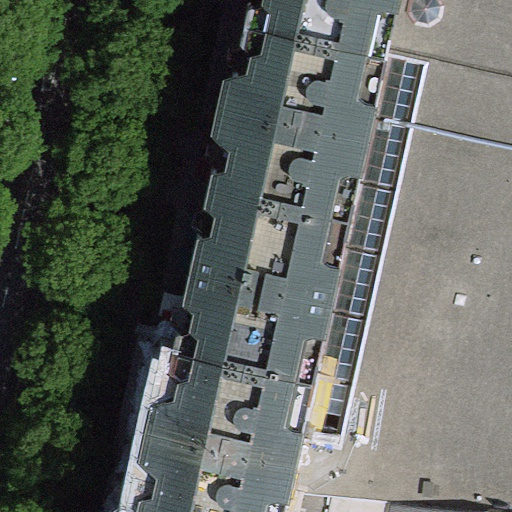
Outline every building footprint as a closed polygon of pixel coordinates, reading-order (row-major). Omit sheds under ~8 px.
[(399,0),(254,0),(251,17),(390,46),(399,0)] [(395,498),(511,510),(511,0),(399,0),(390,46),(388,55),(430,64),(346,442),(304,432),(291,489),(395,498)] [(390,46),(251,17),(213,178),(350,209),(388,55),(390,46)] [(350,209),(213,178),(179,341),(318,370),(350,209)] [(304,432),(318,370),(179,341),(142,503),(183,511),(285,511),(291,489),(304,432)] [(391,511),(395,498),(291,489),(285,511),(391,511)] [(511,511),(511,510),(395,498),(391,511),(511,511)]
